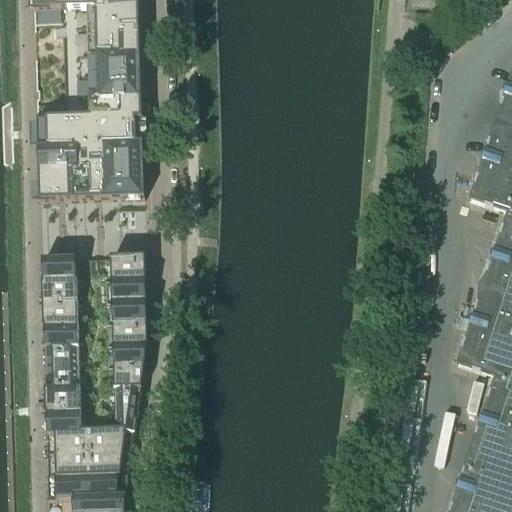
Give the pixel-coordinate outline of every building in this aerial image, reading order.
[(34,0),(35,16),(88,14),(91,123),(38,125),(41,208),(146,205),(139,0),(34,0)] [(511,511),(511,78),(470,205),(507,218),(487,279),(486,294),(478,307),(457,370),(495,382),(451,511),(511,511)] [(145,262),(110,263),(111,287),(146,286),(145,262)] [(77,264),(76,264),(77,288),(77,309),(78,331),(79,352),(79,374),(80,396),(81,417),(81,437),(88,437),(116,436),(114,395),(114,373),(113,351),(112,330),(112,308),(112,301),(111,287),(110,263),(77,264)] [(43,287),(42,287),(42,289),(77,288),(76,264),(42,265),(43,287)] [(146,286),(111,287),(112,301),(112,308),(147,307),(146,300),(146,287),(146,286)] [(77,288),(42,289),(43,310),(77,309),(77,288)] [(147,307),(112,308),(112,330),(147,329),(147,307)] [(77,309),(43,310),(43,332),(78,331),(77,309)] [(147,329),(112,330),(113,351),(114,351),(148,350),(147,329)] [(78,331),(43,332),(43,334),(44,334),(45,353),(79,352),(78,331)] [(114,351),(113,351),(114,373),(145,372),(148,350),(114,351)] [(79,352),(45,353),(45,375),(79,374),(79,352)] [(145,372),(114,373),(114,395),(142,394),(145,372)] [(46,395),(45,395),(45,397),(80,396),(79,374),(45,375),(46,395)] [(142,394),(114,395),(116,436),(116,438),(135,437),(141,395),(142,395),(142,394)] [(80,396),(45,397),(46,418),(81,417),(80,396)] [(81,417),(46,418),(46,420),(47,420),(47,440),(81,439),(81,437),(81,417)] [(116,436),(88,437),(89,460),(132,459),(135,437),(116,438),(116,436)] [(81,439),(47,440),(48,461),(89,460),(88,437),(81,437),(81,439)] [(132,459),(89,460),(89,482),(129,481),(132,459)] [(89,460),(48,461),(49,482),(49,483),(89,482),(89,460)] [(129,481),(89,482),(90,504),(127,503),(127,502),(126,502),(129,481)] [(49,482),(48,482),(49,506),(73,506),(73,505),(90,504),(89,482),(49,483),(49,482)] [(90,504),(73,505),(73,506),(72,511),(125,511),(127,503),(90,504)]
